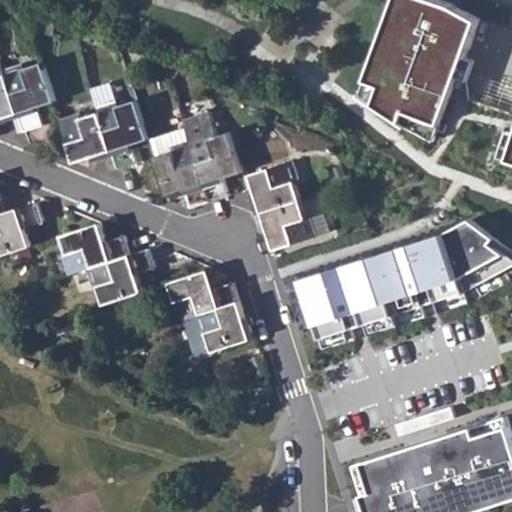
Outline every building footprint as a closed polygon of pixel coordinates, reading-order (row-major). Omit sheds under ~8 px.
[(434,0),(400,0),(367,96),(407,125),(435,139),(440,126),(480,21),(442,3),(434,0)] [(0,130),(9,128),(11,131),(29,125),(15,83),(14,79),(10,69),(0,72),(0,130)] [(30,74),(14,79),(15,83),(29,125),(35,139),(51,133),(45,117),(60,112),(46,73),(32,78),(30,74)] [(106,92),(91,97),(97,116),(113,111),(106,92)] [(113,111),(97,116),(100,123),(113,162),(116,173),(133,167),(128,151),(144,145),(142,139),(132,110),(115,116),(113,111)] [(204,111),(178,119),(180,126),(207,200),(223,195),(216,175),(237,168),(232,150),(225,131),(213,134),(204,111)] [(81,123),(66,128),(79,170),(95,163),(96,168),(113,162),(100,123),(84,129),(81,123)] [(180,126),(142,139),(144,145),(160,195),(178,189),(184,208),(207,200),(180,126)] [(251,191),(248,192),(254,211),(295,197),(289,179),(295,177),(288,157),(245,171),(251,191)] [(0,195),(0,223),(15,219),(7,199),(2,201),(0,195)] [(295,197),(254,211),(260,230),(265,228),(272,247),(325,229),(319,210),(302,215),(295,197)] [(15,219),(0,223),(0,262),(38,249),(31,233),(50,226),(44,209),(15,219)] [(446,234),(303,280),(325,351),(353,342),(349,332),(368,325),(372,335),(398,326),(391,305),(432,292),(436,303),(467,294),(508,271),(511,268),(511,260),(491,245),(498,237),(473,219),(446,234)] [(96,229),(58,242),(63,257),(58,260),(64,277),(80,271),(128,255),(122,237),(102,244),(96,229)] [(128,255),(80,271),(87,289),(92,288),(99,305),(137,291),(132,275),(153,268),(146,249),(128,255)] [(202,270),(164,283),(170,300),(164,302),(171,321),(176,319),(191,314),(235,299),(231,288),(235,287),(231,283),(227,280),(209,286),(202,270)] [(235,299),(191,314),(176,319),(190,358),(254,336),(248,317),(242,319),(235,299)] [(481,511),(511,502),(511,422),(511,418),(355,466),(369,511),(481,511)]
